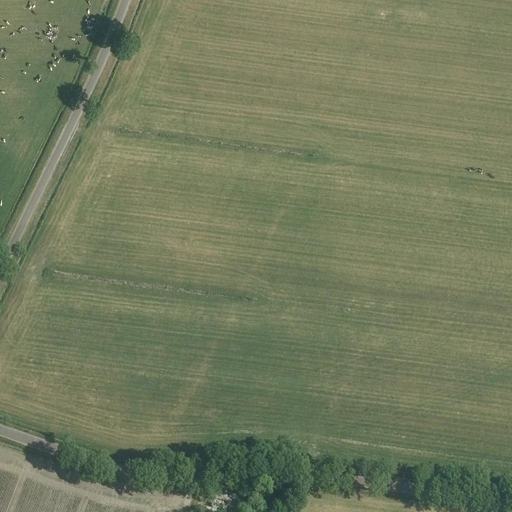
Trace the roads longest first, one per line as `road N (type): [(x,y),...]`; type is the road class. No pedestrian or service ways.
road 1 (tertiary): [(511,501),(279,472),(130,473),(0,430)]
road 2 (unclassified): [(0,270),(126,0)]
